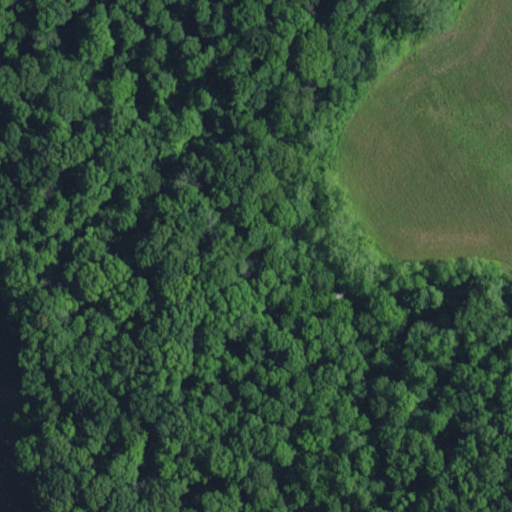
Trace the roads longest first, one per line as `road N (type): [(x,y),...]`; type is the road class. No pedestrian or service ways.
road 1 (residential): [(0,245),(202,250),(325,298),(511,289)]
road 2 (residential): [(58,511),(38,501),(28,464),(30,309),(15,275),(0,265)]
